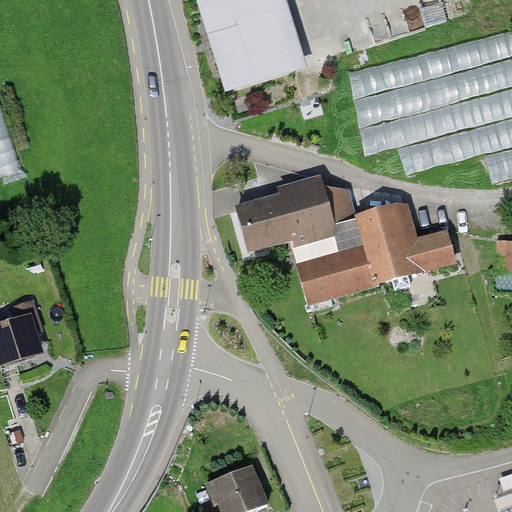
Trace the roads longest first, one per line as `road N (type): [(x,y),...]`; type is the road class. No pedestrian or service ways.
road 1 (secondary): [(170,144),(175,290),(166,368),(148,437),(111,511)]
road 2 (residential): [(511,197),(452,199),(209,141),(170,144)]
road 3 (secondary): [(149,0),(170,144)]
